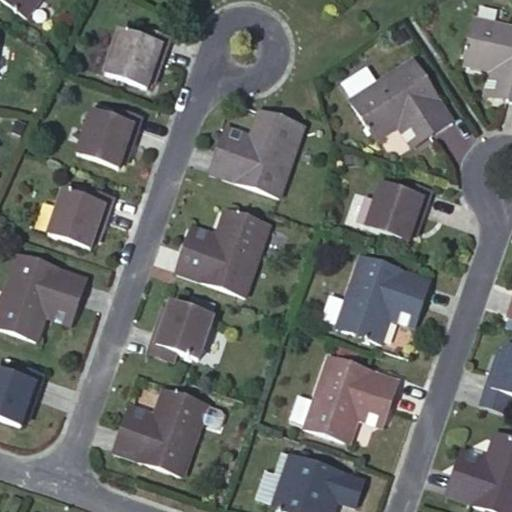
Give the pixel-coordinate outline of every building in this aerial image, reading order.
[(0,0),(0,2),(27,22),(43,0),(0,0)] [(465,70),(493,76),(511,80),(511,81),(507,105),(511,106),(511,30),(476,23),(465,70)] [(140,44),(167,54),(170,43),(143,34),(140,44)] [(162,67),(167,54),(140,44),(119,37),(104,78),(147,93),(149,86),(156,65),(162,67)] [(154,88),(162,67),(156,65),(149,86),(154,88)] [(377,147),(399,131),(417,120),(431,141),(453,125),(411,65),(350,106),(377,147)] [(511,81),(511,80),(493,76),(487,101),(507,105),(511,81)] [(112,124),(138,134),(142,123),(116,114),(112,124)] [(258,116),(249,142),(243,161),(219,152),(209,178),(279,202),(304,132),(258,116)] [(134,146),(138,134),(112,124),(92,117),(76,158),(119,173),(121,166),(128,145),(134,146)] [(417,120),(399,131),(414,152),(431,141),(417,120)] [(243,161),(249,142),(225,134),(219,152),(243,161)] [(127,167),(134,146),(128,145),(121,166),(127,167)] [(402,198),(429,207),(432,196),(405,187),(402,198)] [(424,220),(429,207),(402,198),(380,191),(366,232),(409,247),(412,239),(419,218),(424,220)] [(84,204),(110,214),(114,204),(87,195),(84,204)] [(100,226),(105,228),(110,214),(84,204),(62,197),(48,238),(90,253),(93,245),(100,226)] [(224,217),(215,242),(209,261),(184,253),(176,278),(246,301),(269,232),(224,217)] [(417,241),(424,220),(419,218),(412,239),(417,241)] [(99,247),(105,228),(100,226),(93,245),(99,247)] [(209,261),(215,242),(191,233),(184,253),(209,261)] [(0,332),(37,346),(47,320),(53,301),(77,309),(86,283),(17,261),(0,308),(0,332)] [(382,348),(391,323),(397,303),(421,312),(430,286),(361,262),(336,333),(382,348)] [(53,301),(47,320),(70,328),(77,309),(53,301)] [(204,305),(193,301),(188,312),(200,317),(204,305)] [(397,303),(391,323),(415,331),(421,312),(397,303)] [(204,305),(200,317),(212,321),(216,309),(204,305)] [(155,334),(150,348),(178,358),(199,365),(214,322),(171,308),(169,315),(161,336),(155,334)] [(163,313),(155,334),(161,336),(169,315),(163,313)] [(178,358),(150,348),(147,358),(175,368),(178,358)] [(491,378),(486,392),(511,401),(511,354),(506,353),(503,360),(496,380),(491,378)] [(498,359),(491,378),(496,380),(503,360),(498,359)] [(350,449),(359,423),(366,404),(390,413),(399,386),(329,363),(304,433),(350,449)] [(15,382),(42,391),(45,382),(18,373),(15,382)] [(37,405),(42,391),(15,382),(0,377),(0,422),(21,430),(23,424),(31,403),(37,405)] [(511,403),(511,401),(486,392),(482,403),(509,412),(511,403)] [(162,397),(154,421),(147,441),(123,432),(113,458),(183,483),(208,412),(162,397)] [(29,426),(37,405),(31,403),(23,424),(29,426)] [(366,404),(359,423),(383,431),(390,413),(366,404)] [(147,441),(154,421),(129,413),(123,432),(147,441)] [(511,511),(511,444),(494,438),(485,464),(479,483),(455,475),(446,501),(479,511),(511,511)] [(479,483),(485,464),(462,457),(455,475),(479,483)] [(258,505),(272,510),(288,463),(279,460),(272,480),(267,478),(258,505)] [(323,511),(327,503),(338,506),(355,511),(364,486),(289,461),(288,463),(272,510),(271,511),(323,511)] [(335,511),(338,506),(327,503),(323,511),(335,511)]
